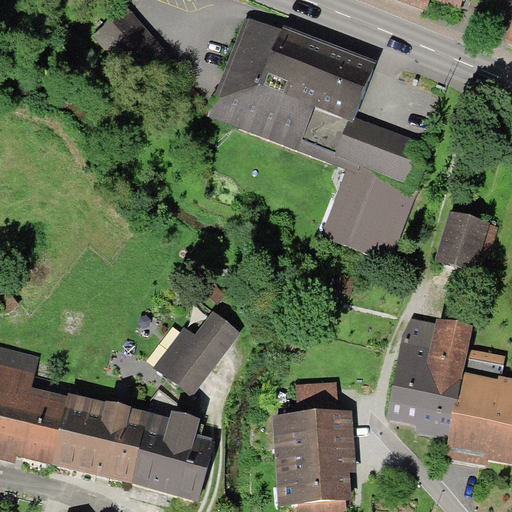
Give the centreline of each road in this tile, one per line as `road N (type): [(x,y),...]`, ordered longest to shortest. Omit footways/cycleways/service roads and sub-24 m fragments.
road 1 (residential): [(452,511),(385,447),(372,418),(418,276)]
road 2 (primary): [(301,0),(511,86)]
road 3 (track): [(243,356),(214,406),(220,442),(200,511)]
